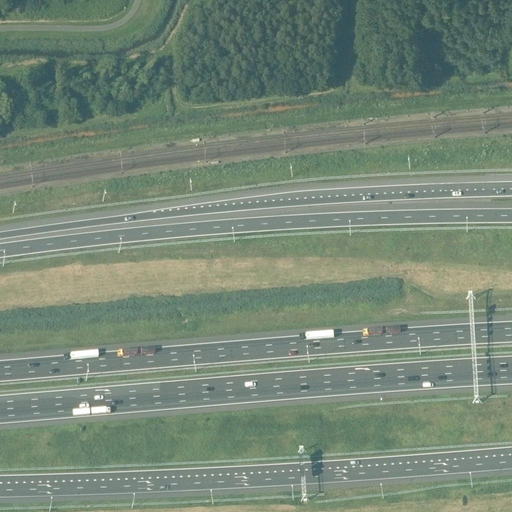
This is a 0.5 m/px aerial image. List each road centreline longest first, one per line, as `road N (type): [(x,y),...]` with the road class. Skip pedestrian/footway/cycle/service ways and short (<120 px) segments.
road 1 (motorway): [(511,189),(270,202),(0,235)]
road 2 (motorway): [(511,214),(292,218),(0,250)]
road 3 (motorway): [(0,408),(511,371)]
road 4 (motorway): [(511,332),(0,365)]
road 5 (motorway): [(0,485),(231,479),(511,457)]
